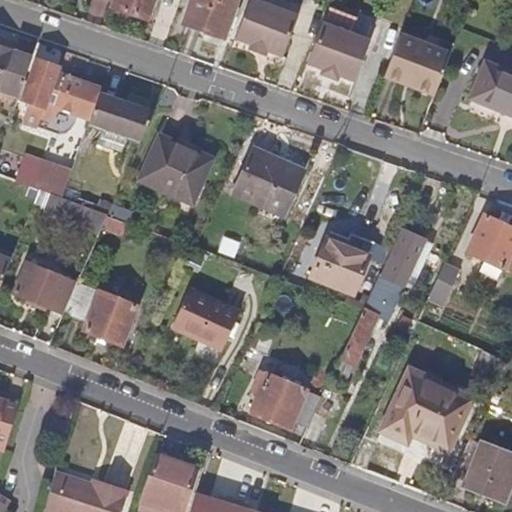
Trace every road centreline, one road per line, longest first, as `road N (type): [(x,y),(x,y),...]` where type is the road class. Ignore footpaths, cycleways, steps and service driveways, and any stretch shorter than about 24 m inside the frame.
road 1 (unclassified): [(0,9),(511,191)]
road 2 (residential): [(50,369),(409,511)]
road 3 (residential): [(24,511),(21,460),(50,369)]
